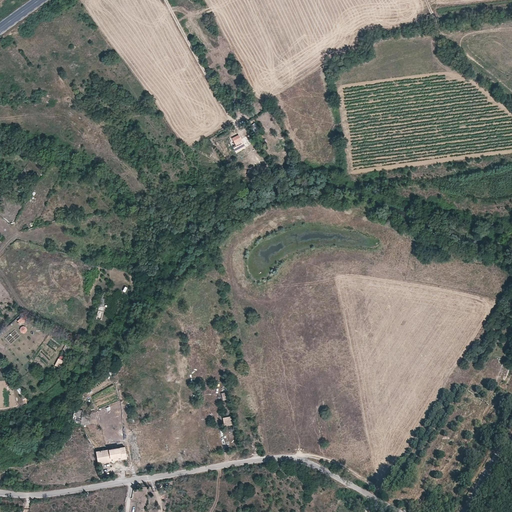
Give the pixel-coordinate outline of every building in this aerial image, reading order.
[(242,140),(238,134),(233,138),(236,145),(233,146),(236,151),(245,146),(242,140)] [(59,354),(56,366),(63,368),(67,356),(59,354)] [(83,410),(75,408),(74,412),(76,412),(75,423),(81,424),(83,410)] [(223,418),(225,427),(233,425),(231,416),(223,418)] [(97,451),(98,459),(110,457),(111,458),(114,458),(115,460),(127,458),(125,446),(97,451)]
